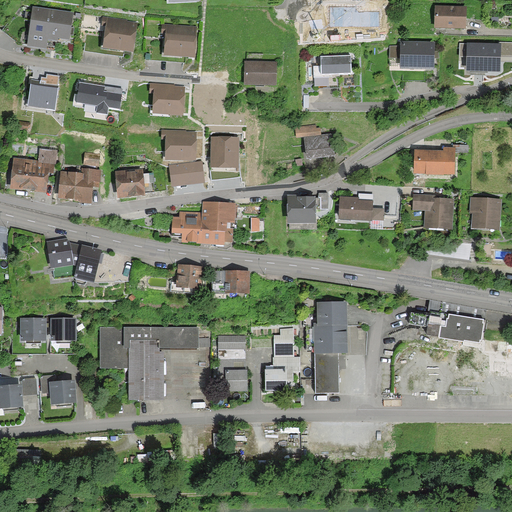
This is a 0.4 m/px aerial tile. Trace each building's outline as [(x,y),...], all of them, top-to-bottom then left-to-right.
[(339,7),(330,7),(330,27),(380,26),(380,11),(357,12),(357,6),(339,7)] [(74,13),(33,7),(27,47),(55,51),(56,42),(59,42),(59,40),(69,41),(74,13)] [(466,29),(465,8),(436,8),(436,29),(466,29)] [(133,52),(136,24),(101,19),(100,26),(107,27),(104,49),(133,52)] [(190,53),(192,33),(169,31),(168,40),(163,40),(161,56),(180,57),(180,52),(190,53)] [(502,45),(468,44),(467,71),(501,71),(501,58),(511,57),(511,42),(502,42),(502,45)] [(433,68),(433,44),(402,44),(402,68),(433,68)] [(349,57),(319,57),(320,76),(349,75),(349,57)] [(275,61),(246,60),(246,82),(274,82),(275,61)] [(41,82),(32,81),(28,108),(54,112),(60,77),(47,75),(46,78),(42,78),(41,82)] [(123,91),(80,84),(77,104),(98,107),(97,115),(108,117),(109,109),(120,111),(123,91)] [(159,89),(157,111),(182,113),(183,91),(174,90),(174,85),(163,84),(162,89),(159,89)] [(31,123),(19,121),(18,130),(28,131),(28,128),(30,128),(31,123)] [(304,137),(321,136),(320,128),(318,129),(317,124),(295,126),(296,138),(304,137)] [(166,141),(166,161),(196,162),(197,133),(186,133),(186,131),(162,131),(162,141),(166,141)] [(336,158),(333,134),(321,136),(304,137),(306,161),(336,158)] [(212,169),(240,169),(240,138),(212,138),(212,169)] [(444,152),(415,151),(414,176),(455,177),(456,149),(444,148),(444,152)] [(37,162),(14,159),(11,189),(47,193),(49,174),(56,174),(59,151),(39,149),(37,162)] [(100,154),(85,153),(84,166),(99,167),(100,154)] [(170,166),(172,188),(205,184),(203,162),(170,166)] [(79,175),(60,173),(58,201),(79,203),(79,204),(92,205),(94,187),(100,188),(102,171),(80,169),(79,175)] [(144,170),(116,172),(118,199),(145,197),(144,170)] [(328,193),(318,193),(318,198),(321,198),(321,209),(328,209),(328,193)] [(359,197),(340,196),(339,219),(373,221),(373,220),(374,208),(374,194),(359,193),(359,197)] [(296,195),(288,195),(288,223),(290,223),(290,229),(317,229),(316,197),(296,197),(296,195)] [(453,229),(454,200),(413,199),(412,213),(426,213),(425,228),(453,229)] [(502,200),(471,199),(471,216),(474,216),(474,230),(501,231),(502,200)] [(237,230),(238,204),(219,203),(203,202),(203,213),(179,212),(179,218),(173,217),(172,238),(182,238),(181,244),(224,246),(225,243),(233,244),(234,230),(237,230)] [(385,209),(374,208),(373,220),(384,220),(385,209)] [(470,244),(424,238),(422,254),(467,261),(470,244)] [(67,239),(47,242),(51,270),(74,266),(77,267),(82,246),(70,244),(67,239)] [(102,251),(82,246),(77,267),(74,279),(94,284),(99,264),(101,258),(102,254),(102,251)] [(200,292),(202,268),(178,265),(175,289),(200,292)] [(251,296),(251,273),(213,272),(212,294),(251,296)] [(338,356),(348,356),(348,324),(347,303),(317,304),(317,324),(315,324),(315,356),(338,356)] [(430,314),(411,311),(409,325),(427,327),(426,336),(465,342),(465,341),(480,343),(480,341),(482,341),(485,323),(483,322),(484,319),(449,313),(448,315),(431,312),(430,314)] [(46,320),(21,321),(21,341),(47,341),(46,320)] [(76,320),(51,321),(52,342),(77,342),(76,320)] [(199,347),(199,326),(100,327),(100,367),(130,367),(130,399),(165,398),(165,347),(199,347)] [(219,378),(227,378),(227,372),(245,372),(244,337),(218,337),(219,378)] [(293,350),(273,350),(273,370),(265,370),(265,391),(287,391),(287,381),(294,381),(293,350)] [(338,356),(315,356),(316,395),(339,395),(338,356)] [(248,394),(248,371),(245,372),(227,372),(227,378),(227,394),(248,394)] [(74,384),(49,385),(50,406),(75,405),(74,384)] [(21,388),(0,389),(0,410),(22,409),(21,388)]
